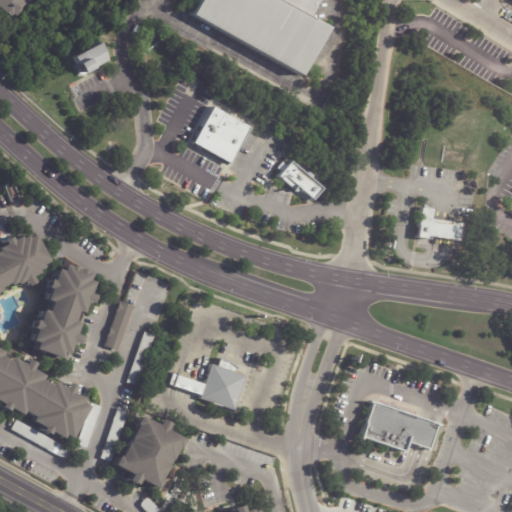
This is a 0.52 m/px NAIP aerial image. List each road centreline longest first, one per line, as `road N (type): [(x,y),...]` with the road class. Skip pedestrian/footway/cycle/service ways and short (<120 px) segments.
road 1 (secondary): [(347,279),(172,223),(91,172),(0,91)]
road 2 (secondary): [(0,131),(115,224),(226,280)]
road 3 (secondary): [(333,318),(511,380)]
